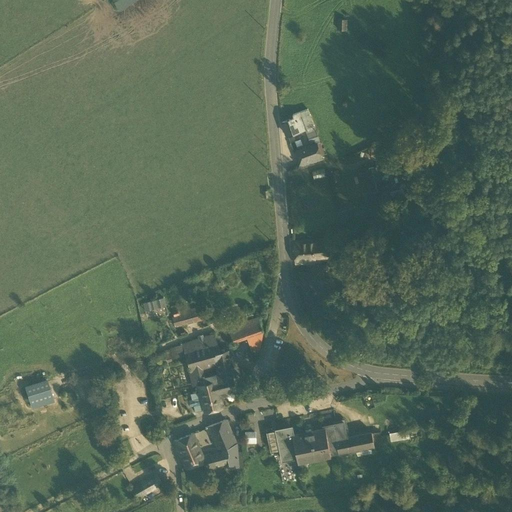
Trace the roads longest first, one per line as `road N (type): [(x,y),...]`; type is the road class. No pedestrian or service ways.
road 1 (secondary): [(289,295),(269,89),(277,0)]
road 2 (residential): [(180,511),(168,437),(248,407)]
road 3 (secondary): [(511,383),(372,373)]
road 4 (residential): [(248,407),(358,384),(372,373)]
road 5 (residential): [(289,295),(281,299),(248,407)]
road 6 (secondary): [(372,373),(319,346),(289,295)]
